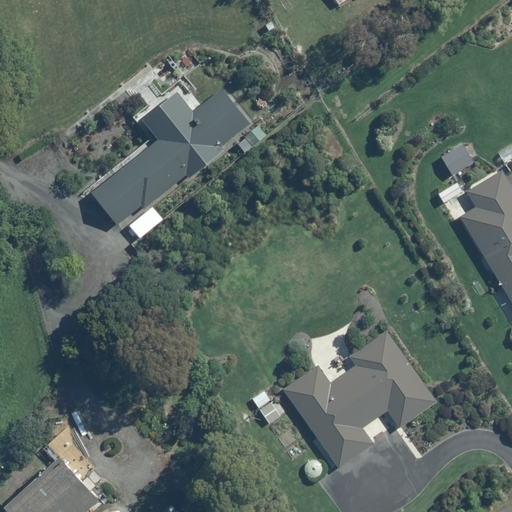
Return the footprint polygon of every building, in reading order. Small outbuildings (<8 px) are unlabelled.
[(339,0),(346,11),(365,0),(339,0)] [(160,138),(157,141),(92,191),(118,223),(145,202),(148,206),(189,175),(191,177),(226,150),(224,146),(254,123),(226,87),(194,111),(180,93),(172,98),(172,97),(145,118),(160,138)] [(455,175),(473,162),(476,160),(464,143),(443,157),(455,175)] [(462,217),(468,226),(511,301),(511,180),(504,169),(469,192),(478,206),(462,217)] [(286,389),(287,392),(338,467),(374,442),(373,441),(391,429),(382,415),(389,410),(401,427),(438,402),(389,329),(353,354),(348,346),(286,389)] [(12,511),(86,511),(98,502),(103,497),(64,454),(7,506),(12,511)]
